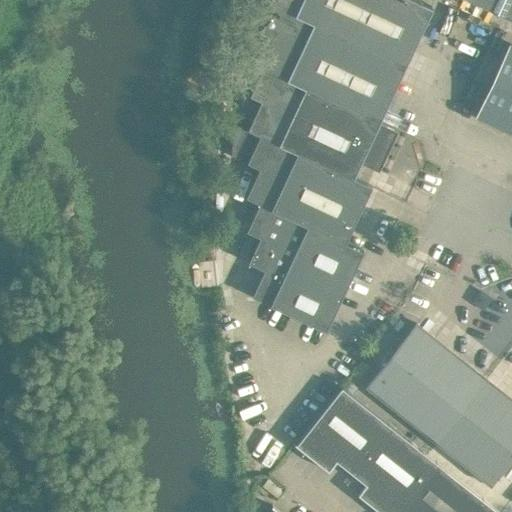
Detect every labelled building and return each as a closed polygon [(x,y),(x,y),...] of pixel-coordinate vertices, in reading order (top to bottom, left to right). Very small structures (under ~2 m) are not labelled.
[(272,3),(404,65),(431,7),(415,0),(268,0),(268,2),(272,4),(272,3)] [(511,0),(472,0),(511,18),(511,0)] [(262,67),(378,121),(404,65),(272,3),(272,4),(259,32),(266,35),(253,64),(262,68),(262,67)] [(474,116),(511,133),(511,45),(508,43),(474,116)] [(360,161),(378,170),(396,130),(378,121),(262,67),(262,68),(249,95),(260,100),(247,129),(259,135),(259,134),(352,177),(360,161)] [(371,185),(352,177),(259,134),(259,135),(246,162),(258,168),(245,197),(259,203),(259,202),(344,242),(345,241),(371,185)] [(363,250),(345,241),(344,242),(259,202),(259,203),(246,230),(259,237),(248,262),(263,269),(251,296),(325,330),(363,250)] [(438,440),(486,379),(415,323),(366,385),(438,440)] [(511,399),(486,379),(438,440),(492,481),(511,456),(511,399)] [(335,460),(350,472),(388,424),(341,386),(295,444),(328,470),(335,460)] [(380,511),(394,511),(435,461),(388,424),(350,472),(365,483),(357,494),(380,511)] [(471,511),(482,498),(435,461),(394,511),(471,511)] [(500,511),(482,498),(471,511),(500,511)]
